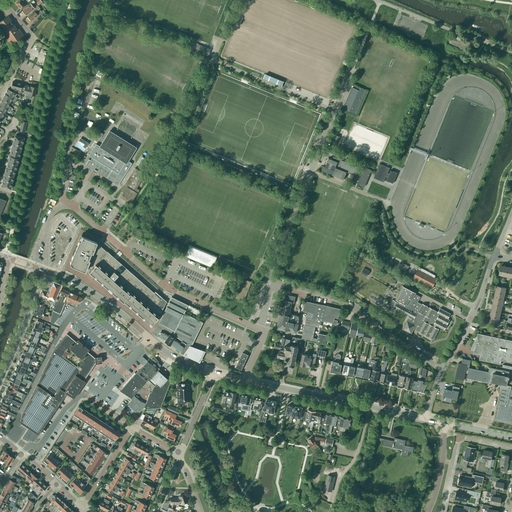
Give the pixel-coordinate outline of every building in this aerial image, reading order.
[(22,1),(23,0),(19,0),(16,3),(16,4),(21,10),(26,5),(22,1)] [(26,15),(34,8),(31,4),(22,11),(26,15)] [(38,6),(37,7),(35,9),(36,10),(34,11),(27,17),(31,21),(41,11),(39,9),(40,8),(38,6)] [(8,16),(2,20),(0,21),(0,26),(3,30),(5,29),(9,35),(5,37),(10,45),(24,36),(18,28),(17,29),(8,16)] [(198,46),(192,44),(190,49),(208,56),(210,50),(208,50),(208,49),(198,45),(198,46)] [(284,82),(265,74),(263,79),(282,86),(284,82)] [(20,92),(24,92),(25,85),(22,85),(22,84),(12,82),(11,88),(10,90),(15,93),(17,90),(21,91),(20,92)] [(36,88),(31,87),(28,99),(31,99),(32,95),(34,96),(36,88)] [(359,91),(352,88),(343,109),(356,114),(366,90),(361,88),(359,91)] [(8,89),(5,94),(16,100),(17,98),(14,96),(15,93),(10,90),(8,89)] [(5,94),(2,99),(10,103),(11,100),(15,102),(16,100),(5,94)] [(2,99),(0,103),(0,104),(10,110),(12,108),(8,106),(10,103),(2,99)] [(0,104),(0,110),(5,113),(6,110),(9,112),(10,110),(0,104)] [(95,134),(100,137),(103,132),(98,129),(95,134)] [(135,147),(109,131),(100,147),(96,144),(88,156),(92,157),(90,160),(89,160),(85,165),(93,170),(93,171),(96,173),(96,172),(118,186),(132,164),(128,161),(137,146),(137,145),(135,147)] [(12,145),(22,147),(24,138),(14,136),(12,145)] [(19,157),(22,147),(12,145),(10,155),(19,157)] [(7,164),(17,166),(19,159),(9,156),(7,164)] [(322,170),(333,175),(344,180),(344,179),(345,180),(348,173),(354,175),(358,177),(361,168),(333,157),(332,160),(327,158),(326,160),(325,160),(322,163),(323,164),(325,162),(326,162),(324,166),(322,170)] [(16,171),(17,166),(7,164),(6,168),(5,171),(15,174),(15,171),(16,171)] [(379,164),(373,178),(384,182),(386,177),(387,177),(386,181),(393,184),(397,173),(390,170),(389,174),(388,173),(390,168),(379,164)] [(358,177),(354,175),(352,181),(365,187),(371,170),(364,167),(363,169),(361,168),(358,177)] [(134,168),(134,169),(122,188),(125,190),(123,193),(120,197),(130,204),(137,193),(139,190),(136,188),(145,174),(134,168)] [(3,179),(13,182),(15,174),(5,171),(3,179)] [(11,189),(13,182),(3,179),(1,187),(11,189)] [(381,184),(375,181),(371,192),(376,195),(381,184)] [(71,262),(71,264),(73,266),(85,271),(86,268),(90,271),(89,272),(103,284),(104,283),(151,325),(159,315),(163,309),(162,309),(166,302),(161,299),(107,251),(106,252),(101,246),(100,247),(97,244),(98,244),(97,243),(82,236),(80,241),(79,240),(77,245),(78,246),(71,262)] [(216,257),(189,246),(185,256),(212,268),(216,257)] [(367,276),(370,271),(362,266),(359,271),(367,276)] [(499,275),(505,276),(507,267),(501,266),(499,275)] [(436,279),(418,269),(413,278),(432,288),(436,279)] [(251,282),(242,279),(239,287),(241,287),(237,298),(244,300),(251,282)] [(47,291),(47,292),(41,290),(39,296),(42,297),(42,298),(40,302),(45,304),(50,306),(50,307),(50,308),(52,309),(50,319),(54,321),(59,317),(63,307),(66,300),(69,292),(59,288),(60,286),(54,283),(50,292),(47,291)] [(416,293),(403,286),(395,299),(397,301),(397,302),(393,300),(388,309),(394,313),(396,309),(413,318),(411,322),(407,320),(402,329),(411,334),(414,329),(433,340),(439,329),(437,328),(438,327),(444,330),(450,320),(448,319),(450,314),(440,308),(438,312),(422,304),(422,305),(418,302),(420,297),(415,295),(416,293)] [(495,292),(504,294),(506,288),(496,286),(495,292)] [(69,292),(66,300),(75,304),(77,305),(82,298),(77,296),(69,292)] [(494,298),(503,300),(504,294),(495,292),(494,298)] [(284,296),(276,329),(296,333),(300,316),(290,313),(292,303),(294,304),(295,296),(288,295),(288,297),(284,296)] [(187,305),(171,297),(158,324),(156,326),(157,326),(156,328),(152,333),(157,336),(158,335),(165,340),(164,342),(169,345),(170,344),(181,351),(180,352),(184,355),(185,354),(190,346),(192,344),(192,345),(192,344),(194,340),(202,323),(183,313),(187,305)] [(492,304),(502,306),(503,300),(494,298),(492,304)] [(45,304),(37,301),(35,307),(38,308),(43,310),(47,311),(48,309),(46,309),(46,308),(44,307),(45,304)] [(337,324),(338,321),(334,320),(334,318),(338,318),(340,309),(305,301),(303,310),(307,311),(301,339),(327,345),(332,323),(337,324)] [(491,310),(500,312),(501,309),(502,309),(503,307),(502,307),(502,306),(492,304),(491,310)] [(38,308),(35,307),(34,312),(36,312),(35,315),(46,320),(47,318),(46,316),(42,314),(43,310),(38,308)] [(490,316),(499,319),(500,315),(501,315),(502,313),(500,313),(500,312),(491,310),(490,316)] [(498,325),(499,319),(490,316),(488,323),(498,325)] [(38,319),(36,324),(44,328),(49,330),(50,328),(44,325),(45,322),(38,319)] [(350,322),(343,321),(341,328),(349,330),(350,322)] [(357,336),(357,335),(358,329),(359,325),(352,323),(349,334),(357,336)] [(42,333),(44,328),(36,324),(33,329),(42,333)] [(31,334),(40,338),(41,336),(39,336),(40,334),(41,334),(42,333),(33,329),(31,334)] [(363,340),(370,341),(371,334),(365,333),(363,340)] [(511,340),(477,333),(476,338),(470,349),(480,355),(479,360),(500,365),(501,361),(511,363),(511,340)] [(75,342),(66,334),(66,335),(54,348),(32,394),(18,421),(31,430),(38,435),(68,393),(72,396),(93,366),(95,362),(96,362),(96,363),(97,363),(98,363),(99,363),(100,363),(100,362),(101,361),(101,360),(101,359),(100,358),(99,357),(98,357),(97,357),(96,358),(95,359),(89,354),(87,352),(87,351),(88,350),(87,349),(86,349),(85,349),(84,350),(78,344),(78,343),(79,343),(79,342),(78,342),(78,341),(77,341),(76,341),(75,342)] [(29,339),(38,343),(40,339),(40,338),(31,334),(29,339)] [(371,334),(370,341),(370,342),(377,344),(379,339),(372,335),(372,334),(371,334)] [(298,347),(301,347),(304,348),(306,340),(293,337),(292,340),(281,338),(280,344),(276,343),(275,348),(280,349),(280,348),(284,349),(285,345),(291,346),(291,345),(294,346),(298,347)] [(36,347),(38,343),(29,339),(26,345),(46,353),(48,349),(45,347),(42,346),(41,347),(43,348),(42,349),(36,347)] [(190,346),(185,354),(191,357),(201,361),(203,355),(206,350),(192,345),(192,344),(190,346)] [(24,350),(33,354),(35,351),(38,353),(44,356),(46,354),(46,353),(26,345),(24,350)] [(298,347),(294,346),(291,345),(291,346),(285,345),(284,349),(280,348),(280,349),(280,350),(278,357),(285,358),(285,359),(288,360),(288,362),(295,363),(298,347)] [(316,354),(314,353),(313,357),(309,356),(307,355),(303,354),(300,365),(305,366),(305,365),(311,367),(312,362),(315,362),(316,356),(325,357),(326,351),(317,349),(316,354)] [(35,361),(34,361),(36,361),(37,359),(33,357),(34,354),(33,354),(24,350),(22,355),(35,361)] [(334,372),(335,372),(340,373),(342,364),(339,364),(341,356),(340,354),(338,354),(336,355),(336,356),(334,355),(333,361),(331,371),(332,372),(333,373),(334,372)] [(20,360),(30,365),(31,362),(32,362),(34,362),(34,361),(35,361),(22,355),(20,360)] [(407,377),(408,370),(409,367),(411,360),(404,355),(402,362),(406,363),(405,369),(406,370),(404,376),(399,375),(396,386),(403,387),(406,377),(407,377)] [(239,360),(236,366),(242,368),(245,363),(246,360),(241,357),(240,357),(239,360)] [(345,375),(348,375),(351,358),(351,359),(349,359),(349,358),(348,357),(346,357),(345,357),(345,358),(344,363),(341,373),(345,374),(345,375)] [(374,360),(371,373),(372,374),(370,380),(377,381),(380,368),(376,367),(377,361),(378,358),(375,357),(374,360)] [(120,391),(131,399),(134,396),(136,394),(141,387),(148,380),(158,368),(161,365),(152,358),(151,359),(150,358),(133,376),(131,379),(129,380),(128,381),(120,391)] [(351,358),(348,375),(350,376),(350,375),(354,376),(356,366),(352,365),(354,358),(351,358)] [(367,369),(364,368),(362,378),(368,379),(371,367),(372,367),(374,360),(371,359),(370,363),(369,362),(368,366),(367,369)] [(493,420),(511,423),(511,380),(511,381),(511,383),(507,382),(508,378),(509,378),(509,377),(509,376),(508,376),(509,372),(489,367),(488,372),(469,368),(470,361),(462,359),(461,364),(458,363),(455,379),(464,380),(466,370),(468,370),(467,378),(491,383),(491,382),(501,384),(493,420)] [(20,360),(17,365),(31,371),(31,369),(28,368),(30,365),(20,360)] [(411,360),(409,367),(416,368),(418,362),(411,360)] [(362,378),(364,368),(360,367),(361,365),(358,364),(355,377),(362,378)] [(25,375),(27,376),(28,373),(35,376),(36,374),(33,372),(30,371),(31,371),(17,365),(15,370),(25,375)] [(385,366),(382,365),(380,371),(381,372),(378,381),(380,382),(384,383),(387,373),(383,372),(385,366)] [(134,396),(131,399),(132,399),(127,405),(138,414),(144,407),(146,409),(160,408),(171,379),(168,377),(170,376),(166,373),(165,374),(158,368),(148,380),(154,386),(153,387),(151,393),(150,392),(146,404),(140,401),(137,399),(139,397),(136,394),(134,396)] [(423,368),(422,375),(418,391),(425,392),(427,383),(423,382),(423,381),(424,381),(426,374),(427,370),(423,368)] [(24,379),(25,375),(15,370),(13,376),(26,382),(28,383),(31,384),(32,382),(28,380),(27,380),(24,379)] [(413,378),(409,377),(409,376),(410,376),(411,371),(408,370),(407,377),(404,388),(411,389),(413,378)] [(395,386),(397,377),(396,377),(397,374),(392,373),(391,376),(387,375),(385,383),(395,386)] [(412,389),(418,391),(422,375),(419,375),(418,380),(418,379),(417,381),(414,380),(412,389)] [(25,384),(26,382),(13,376),(10,381),(19,385),(20,382),(25,384)] [(18,385),(19,385),(10,381),(8,387),(16,391),(18,387),(22,389),(22,387),(18,385)] [(177,385),(176,385),(177,404),(186,404),(186,402),(189,402),(188,384),(177,385)] [(452,386),(453,387),(452,391),(444,390),(443,396),(452,398),(452,400),(457,401),(459,388),(460,388),(460,386),(452,385),(452,386)] [(8,387),(5,393),(12,396),(14,392),(18,394),(17,395),(21,397),(21,396),(24,398),(25,395),(23,394),(8,387)] [(236,404),(237,399),(235,398),(236,393),(231,392),(231,393),(225,391),(223,401),(229,403),(234,404),(234,403),(236,404)] [(3,398),(10,401),(9,402),(20,406),(21,404),(11,400),(12,396),(5,393),(3,398)] [(249,396),(240,394),(238,402),(247,404),(245,410),(249,411),(251,402),(248,401),(249,396)] [(252,404),(251,404),(248,415),(251,415),(252,409),(253,409),(253,410),(254,410),(255,410),(260,411),(263,399),(254,397),(252,404)] [(3,399),(0,404),(7,407),(17,411),(18,409),(8,405),(9,402),(3,399)] [(267,400),(266,400),(265,403),(264,403),(263,406),(261,416),(260,421),(266,422),(267,417),(264,417),(265,411),(269,411),(268,413),(273,414),(274,413),(276,402),(271,401),(271,402),(269,402),(269,401),(267,400)] [(0,404),(0,410),(5,413),(7,414),(14,417),(15,415),(7,411),(8,408),(0,404)] [(72,415),(77,418),(83,409),(78,405),(72,415)] [(293,416),(295,406),(295,407),(292,406),(291,405),(289,405),(288,405),(287,405),(285,414),(290,415),(289,418),(289,420),(292,421),(292,419),(293,416)] [(175,408),(169,406),(168,410),(179,414),(180,411),(175,409),(175,408)] [(295,406),(293,416),(298,417),(297,422),(299,422),(302,408),(300,407),(295,406)] [(83,409),(77,418),(83,422),(89,412),(83,409)] [(314,423),(316,411),(308,409),(307,412),(303,412),(301,420),(306,421),(306,419),(311,420),(310,424),(311,425),(310,429),(312,430),(314,423)] [(176,415),(171,413),(165,410),(163,415),(169,418),(167,421),(169,422),(169,423),(171,424),(175,425),(175,424),(180,426),(182,422),(175,419),(176,415)] [(8,422),(9,420),(5,418),(7,414),(5,413),(0,411),(0,417),(4,419),(4,420),(8,422)] [(321,412),(316,411),(314,423),(320,424),(320,426),(323,426),(324,418),(321,418),(322,415),(320,414),(321,412)] [(89,412),(83,422),(88,425),(94,416),(89,412)] [(329,433),(333,414),(328,413),(326,414),(324,422),(328,423),(328,426),(327,426),(326,433),(328,434),(328,433),(329,433)] [(147,426),(150,419),(148,418),(149,416),(145,414),(141,423),(147,426)] [(335,415),(333,414),(329,433),(331,434),(332,428),(333,424),(337,425),(339,416),(335,415)] [(94,416),(88,425),(93,428),(99,419),(94,416)] [(343,430),(346,417),(345,417),(340,416),(338,425),(338,429),(340,430),(339,435),(342,435),(343,430)] [(350,418),(346,417),(343,430),(345,431),(346,427),(350,428),(352,420),(350,418)] [(0,431),(1,432),(5,436),(9,430),(6,428),(1,426),(4,421),(0,418),(0,431)] [(153,421),(150,419),(147,426),(153,429),(158,420),(154,418),(153,421)] [(99,419),(93,428),(98,432),(104,423),(99,419)] [(104,423),(98,432),(104,435),(110,426),(104,423)] [(110,426),(104,435),(109,439),(115,430),(110,426)] [(166,427),(165,429),(164,431),(162,435),(166,436),(166,437),(174,441),(176,435),(172,433),(173,430),(166,427)] [(31,430),(26,437),(33,442),(38,435),(31,430)] [(115,430),(109,439),(114,442),(120,433),(115,430)] [(314,437),(313,436),(308,439),(310,442),(310,443),(313,448),(318,445),(316,443),(317,442),(323,443),(324,438),(315,437),(314,437)] [(334,440),(326,438),(325,445),(332,447),(334,440)] [(406,440),(394,438),(394,441),(387,440),(385,446),(402,450),(401,455),(407,457),(408,451),(412,452),(413,447),(404,445),(406,440)] [(140,445),(135,453),(138,455),(140,451),(142,452),(145,447),(140,445)] [(145,447),(142,452),(140,455),(140,456),(142,457),(144,454),(147,455),(149,450),(145,447)] [(473,462),(474,457),(473,457),(475,448),(467,447),(465,456),(464,456),(463,459),(464,460),(462,470),(471,472),(472,469),(465,467),(467,460),(473,462)] [(99,448),(96,454),(103,459),(107,453),(99,448)] [(493,467),(494,460),(491,459),(492,452),(484,450),(482,458),(489,459),(487,466),(493,467)] [(5,460),(9,454),(4,451),(0,456),(0,467),(0,468),(0,467),(0,461),(1,460),(2,461),(4,459),(5,460)] [(48,465),(55,458),(50,454),(43,461),(48,465)] [(103,459),(96,454),(92,459),(100,464),(103,459)] [(157,461),(164,464),(166,459),(156,454),(155,456),(158,457),(157,461)] [(507,462),(509,456),(502,454),(500,463),(505,464),(504,469),(501,468),(500,471),(506,472),(509,462),(507,462)] [(9,465),(14,458),(9,455),(1,467),(3,468),(6,463),(9,465)] [(59,463),(55,458),(48,465),(53,470),(59,463)] [(126,458),(123,463),(128,466),(131,468),(133,465),(129,463),(131,461),(126,458)] [(100,464),(92,459),(89,464),(96,469),(100,464)] [(161,470),(164,464),(157,461),(155,464),(153,463),(152,466),(161,470)] [(127,468),(128,466),(123,463),(120,467),(129,472),(130,470),(127,468)] [(30,472),(21,464),(16,469),(25,477),(30,472)] [(96,469),(89,464),(85,470),(93,475),(96,469)] [(61,477),(67,470),(63,466),(56,472),(61,477)] [(153,469),(152,472),(159,475),(161,470),(152,466),(151,469),(153,469)] [(72,474),(67,470),(61,477),(66,481),(72,474)] [(30,472),(25,477),(33,485),(38,479),(30,472)] [(121,477),(123,475),(117,472),(115,476),(123,482),(125,479),(121,477)] [(159,475),(152,472),(150,476),(147,475),(146,477),(156,481),(159,475)] [(480,483),(482,476),(472,474),(472,478),(460,475),(458,485),(471,487),(472,482),(480,483)] [(335,477),(327,475),(325,490),(331,491),(335,477)] [(69,484),(75,489),(81,482),(76,477),(69,484)] [(490,480),(492,481),(496,482),(494,489),(502,491),(504,483),(499,482),(499,478),(491,477),(490,480)] [(9,479),(4,489),(10,493),(12,489),(13,490),(16,492),(18,488),(15,487),(14,487),(16,483),(9,479)] [(47,487),(38,479),(33,485),(30,488),(33,490),(35,487),(42,493),(47,487)] [(116,486),(117,484),(112,481),(109,486),(118,491),(119,488),(116,486)] [(81,482),(75,489),(80,494),(85,486),(81,482)] [(144,490),(151,493),(154,487),(144,483),(143,485),(146,486),(144,490)] [(4,489),(1,494),(0,495),(0,499),(5,503),(9,495),(11,496),(10,497),(15,499),(17,496),(15,495),(10,493),(4,489)] [(33,495),(28,490),(26,492),(29,497),(35,500),(37,498),(33,495)] [(149,498),(151,493),(144,490),(143,494),(140,492),(139,494),(149,498)] [(476,492),(474,491),(467,490),(467,493),(457,491),(455,499),(467,502),(468,494),(475,495),(476,492)] [(499,505),(501,498),(494,497),(495,493),(488,492),(487,496),(491,497),(490,503),(499,505)] [(184,494),(179,496),(179,498),(177,498),(171,498),(170,504),(171,504),(171,506),(169,506),(168,509),(169,509),(168,511),(175,511),(173,511),(175,508),(173,507),(174,504),(177,504),(181,504),(187,502),(184,494)] [(53,504),(58,498),(55,495),(54,496),(52,495),(48,499),(53,504)] [(50,511),(52,511),(62,501),(58,498),(53,504),(55,506),(52,509),(50,511)] [(21,510),(24,511),(29,511),(34,503),(27,499),(24,506),(23,505),(22,505),(21,507),(21,508),(22,509),(21,510)] [(102,509),(107,500),(104,499),(102,502),(100,501),(97,506),(102,509)] [(138,503),(137,507),(144,510),(146,504),(136,500),(136,502),(138,503)] [(61,511),(66,505),(62,501),(52,511),(55,511),(59,509),(61,511)]
